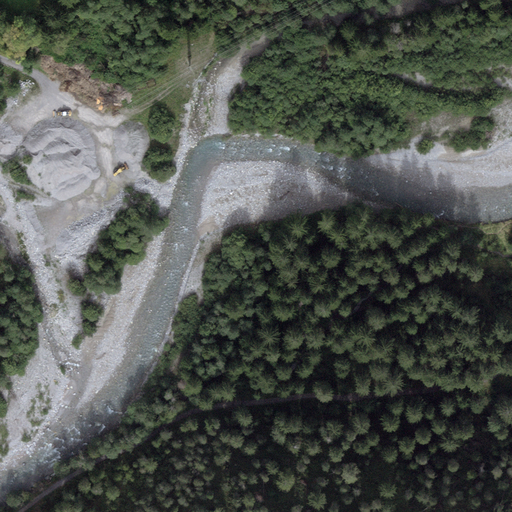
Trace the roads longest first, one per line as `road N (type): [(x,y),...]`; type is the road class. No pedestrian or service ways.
road 1 (track): [(511,372),(490,385),(207,413),(36,511)]
road 2 (track): [(0,60),(110,111),(126,110)]
